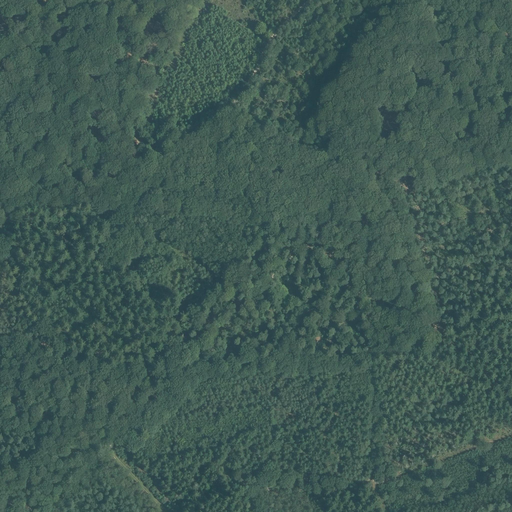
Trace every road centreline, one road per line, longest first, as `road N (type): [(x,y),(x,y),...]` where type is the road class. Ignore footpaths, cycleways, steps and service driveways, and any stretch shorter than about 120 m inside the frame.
road 1 (track): [(312,0),(287,25),(250,95),(201,130),(148,195)]
road 2 (track): [(191,365),(47,511)]
road 3 (track): [(184,511),(228,475),(372,487)]
road 4 (track): [(191,365),(130,366),(0,338)]
road 5 (track): [(330,207),(511,152)]
road 6 (track): [(148,195),(292,215),(330,207)]
road 7 (track): [(367,355),(191,365)]
road 8 (track): [(367,355),(372,487),(386,511)]
road 9 (track): [(0,207),(148,195)]
road 10 (track): [(511,397),(435,361),(384,354)]
road 11 (track): [(321,237),(384,354)]
